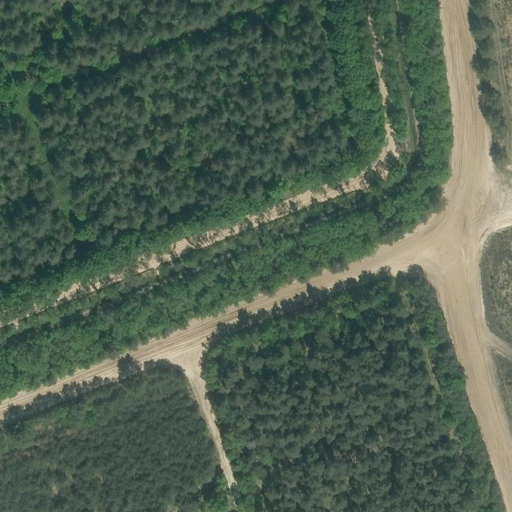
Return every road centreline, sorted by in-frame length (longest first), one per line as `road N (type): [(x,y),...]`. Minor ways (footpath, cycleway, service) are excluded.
road 1 (track): [(0,419),(511,224)]
road 2 (track): [(0,318),(374,169),(389,150)]
road 3 (track): [(465,113),(471,327),(511,461)]
road 4 (track): [(397,0),(420,154),(409,182)]
road 5 (track): [(186,346),(245,511)]
road 6 (track): [(366,0),(389,150)]
